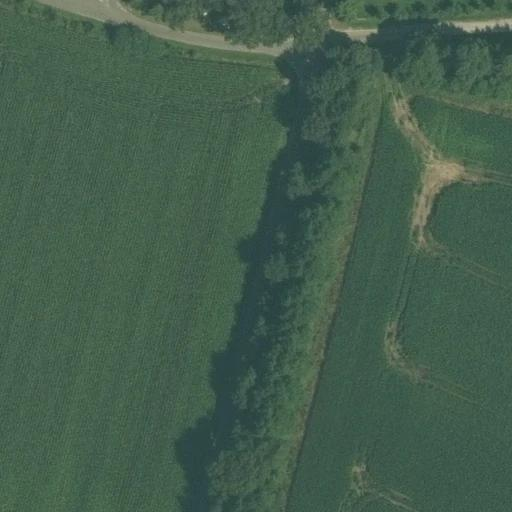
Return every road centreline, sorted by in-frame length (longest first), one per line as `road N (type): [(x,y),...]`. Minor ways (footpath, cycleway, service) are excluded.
road 1 (unclassified): [(188,511),(300,84)]
road 2 (residential): [(300,84),(67,0)]
road 3 (track): [(300,84),(393,22),(490,0)]
